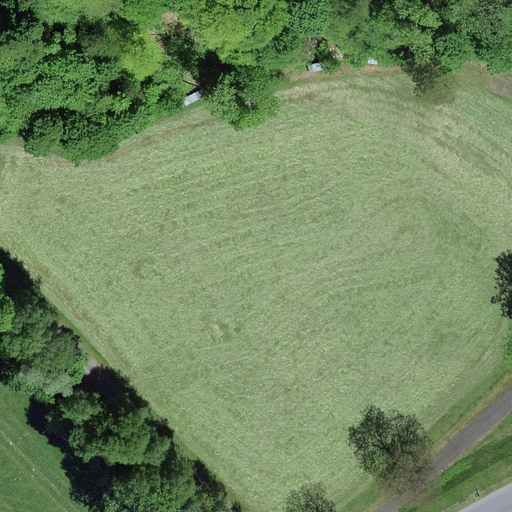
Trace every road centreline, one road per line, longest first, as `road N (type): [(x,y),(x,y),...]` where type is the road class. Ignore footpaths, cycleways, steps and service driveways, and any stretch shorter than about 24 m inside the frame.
road 1 (track): [(229,511),(0,277)]
road 2 (unclassified): [(390,511),(511,402)]
